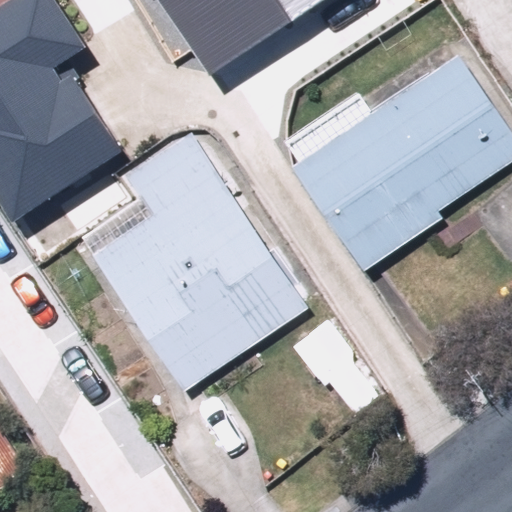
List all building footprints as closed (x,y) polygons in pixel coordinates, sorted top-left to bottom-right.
[(77,0),(30,0),(0,19),(0,171),(36,229),(149,159),(93,69),(112,57),(77,0)] [(176,0),(226,72),(333,0),(176,0)] [(511,113),(472,51),(312,154),(384,266),(461,217),(454,207),(511,170),(511,113)] [(144,228),(88,265),(181,403),(302,321),(180,140),(114,185),(144,228)] [(0,494),(52,455),(0,386),(0,494)]
